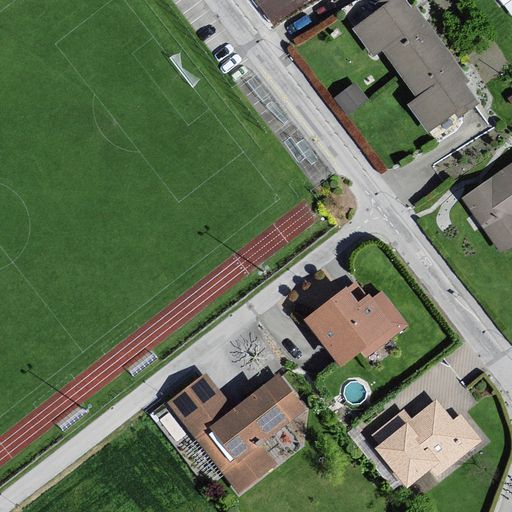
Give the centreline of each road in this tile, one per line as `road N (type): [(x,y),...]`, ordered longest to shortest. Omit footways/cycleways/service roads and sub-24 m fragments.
road 1 (residential): [(0,508),(381,209)]
road 2 (residential): [(381,209),(219,0)]
road 3 (residential): [(511,377),(381,209)]
